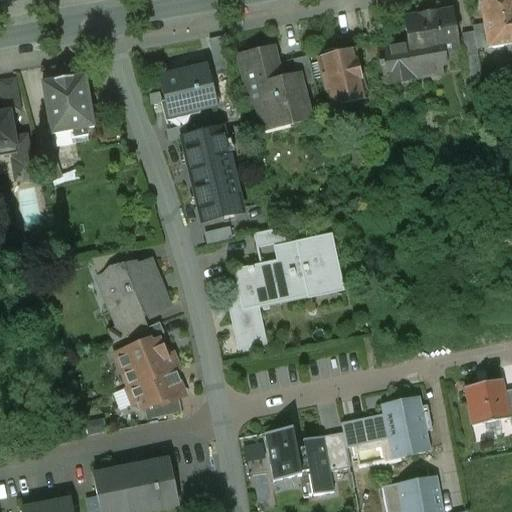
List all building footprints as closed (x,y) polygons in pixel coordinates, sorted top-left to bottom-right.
[(511,0),(481,6),(489,49),(491,49),(494,51),(503,49),(506,46),(511,44),(511,0)] [(378,48),(377,48),(380,69),(382,69),(382,72),(384,84),(414,80),(412,68),(439,64),(437,54),(457,51),(452,14),(437,16),(437,15),(418,17),(418,19),(404,20),(407,43),(378,48)] [(480,79),(474,33),(462,35),(469,81),(480,79)] [(377,48),(378,48),(378,45),(363,47),(369,74),(382,72),(382,69),(380,69),(377,48)] [(273,49),(238,57),(249,108),(255,107),(260,127),(290,120),(291,127),(310,123),(302,88),(314,85),(307,58),(277,64),(273,49)] [(323,59),(318,60),(330,110),(332,109),(357,103),(366,101),(354,51),(337,55),(336,54),(332,52),(325,54),(323,58),(323,59)] [(207,69),(158,81),(168,118),(216,106),(207,69)] [(84,77),(41,85),(50,137),(51,137),(72,133),(73,140),(74,140),(87,137),(85,131),(93,129),(84,77)] [(1,95),(18,95),(18,79),(1,78),(1,95)] [(357,103),(332,109),(337,130),(362,124),(357,103)] [(0,115),(0,157),(16,155),(13,141),(8,114),(0,115)] [(201,224),(242,215),(223,130),(182,140),(201,224)] [(72,133),(51,137),(55,149),(75,145),(74,140),(73,140),(72,133)] [(24,139),(13,141),(16,155),(17,164),(28,161),(24,139)] [(54,158),(43,162),(51,183),(62,179),(54,158)] [(17,164),(14,164),(16,181),(31,178),(28,161),(17,164)] [(339,178),(321,182),(324,194),(342,190),(339,178)] [(229,229),(206,234),(208,242),(231,238),(229,229)] [(281,230),(253,236),(256,250),(284,244),(281,230)] [(239,292),(227,295),(239,350),(263,345),(255,306),(308,294),(308,298),(340,291),(329,239),(275,250),(278,264),(251,270),(251,269),(247,270),(247,271),(235,273),(239,292)] [(131,252),(90,261),(97,279),(102,277),(108,271),(134,265),(131,252)] [(134,265),(108,271),(102,277),(97,279),(118,326),(118,328),(143,318),(164,309),(152,280),(156,279),(148,263),(135,269),(134,265)] [(118,326),(107,331),(112,344),(126,338),(148,329),(143,318),(118,328),(118,326)] [(159,324),(148,329),(126,338),(130,349),(149,341),(150,345),(158,342),(158,343),(166,340),(159,324)] [(130,349),(115,355),(128,388),(178,369),(172,354),(165,357),(161,348),(160,349),(158,343),(158,342),(150,345),(149,341),(130,349)] [(128,388),(126,389),(133,405),(139,403),(141,410),(143,409),(161,402),(162,406),(178,399),(184,397),(179,384),(175,375),(175,376),(173,372),(178,370),(178,369),(128,388)] [(502,381),(463,389),(472,428),(508,421),(510,420),(504,393),(502,381)] [(161,402),(143,409),(146,421),(181,414),(178,399),(162,406),(161,402)] [(382,417),(365,420),(371,445),(387,442),(391,461),(430,453),(426,433),(432,432),(426,407),(421,408),(419,399),(380,407),(382,417)] [(371,445),(365,420),(340,425),(346,450),(371,445)] [(292,430),(264,435),(273,483),(301,478),(300,474),(308,472),(313,498),(333,494),(329,474),(323,439),(302,442),(304,449),(296,451),(292,430)] [(342,435),(323,439),(329,474),(349,470),(342,435)] [(169,462),(93,477),(100,511),(148,511),(177,506),(169,462)] [(442,511),(436,478),(381,489),(385,511),(442,511)] [(71,511),(70,502),(21,511),(71,511)]
